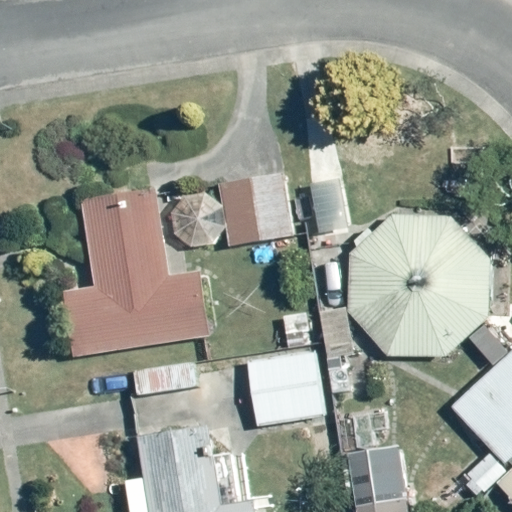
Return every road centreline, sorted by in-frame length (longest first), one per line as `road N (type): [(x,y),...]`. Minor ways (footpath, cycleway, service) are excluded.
road 1 (residential): [(0,45),(292,0)]
road 2 (residential): [(388,0),(478,26),(511,53)]
